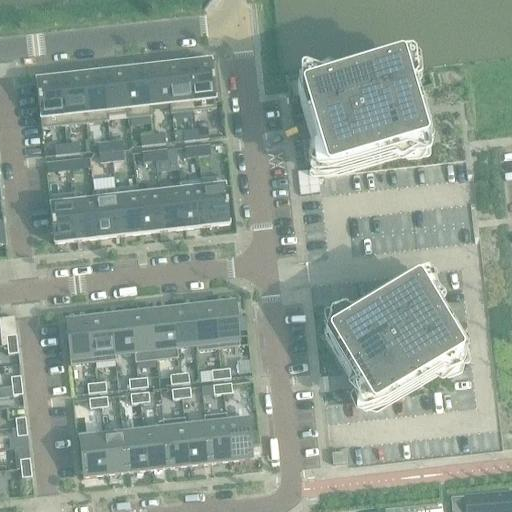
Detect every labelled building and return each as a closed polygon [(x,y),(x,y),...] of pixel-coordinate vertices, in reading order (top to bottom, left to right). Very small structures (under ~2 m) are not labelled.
[(211,65),(187,67),(192,115),(216,113),(211,65)] [(302,94),(326,177),(425,147),(401,66),(302,94)] [(187,67),(165,70),(170,113),(170,118),(192,115),(187,67)] [(165,70),(144,72),(148,115),(170,113),(165,70)] [(144,72),(122,75),(127,118),(127,122),(149,120),(148,115),(144,72)] [(122,75),(101,77),(105,120),(127,118),(122,75)] [(101,77),(79,79),(85,127),(106,125),(105,120),(101,77)] [(79,79),(58,82),(63,130),(85,127),(79,79)] [(58,82),(35,84),(35,88),(40,132),(63,130),(58,82)] [(207,132),(195,133),(196,144),(208,143),(207,132)] [(195,133),(183,135),(184,146),(196,144),(195,133)] [(164,137),(152,138),(153,149),(165,148),(164,137)] [(152,138),(140,139),(141,150),(153,149),(152,138)] [(121,144),(109,145),(110,154),(122,153),(121,144)] [(109,145),(97,147),(98,156),(110,154),(109,145)] [(78,146),(66,148),(67,158),(79,157),(78,146)] [(66,148),(54,149),(55,160),(67,158),(66,148)] [(209,149),(197,150),(198,161),(210,160),(209,149)] [(197,150),(185,151),(186,162),(198,161),(197,150)] [(122,153),(110,154),(111,163),(123,162),(122,153)] [(110,154),(98,156),(99,165),(111,163),(110,154)] [(166,154),(154,155),(155,166),(167,165),(166,154)] [(154,155),(142,156),(143,167),(155,166),(154,155)] [(80,163),(68,165),(69,176),(81,174),(80,163)] [(68,165),(56,166),(57,177),(69,176),(68,165)] [(297,173),(300,197),(320,195),(317,171),(297,173)] [(223,181),(199,183),(200,192),(205,231),(228,228),(223,181)] [(135,190),(113,193),(119,240),(140,238),(135,195),(135,190)] [(178,190),(157,193),(162,236),(183,233),(179,195),(178,190)] [(200,192),(179,195),(183,233),(205,231),(200,192)] [(113,193),(92,195),(93,200),(97,243),(119,240),(113,193)] [(157,193),(135,195),(140,238),(162,236),(157,193)] [(71,197),(48,200),(48,205),(49,209),(52,236),(53,247),(76,245),(71,202),(71,197)] [(93,200),(71,202),(76,245),(97,243),(93,200)] [(418,285),(329,338),(373,411),(461,358),(418,285)] [(234,307),(213,309),(218,352),(239,349),(237,334),(236,320),(234,307)] [(213,309),(192,312),(197,354),(218,352),(213,309)] [(192,312),(171,314),(177,361),(178,361),(177,352),(195,349),(196,354),(197,354),(192,312)] [(171,314),(151,316),(156,363),(177,361),(171,314)] [(151,316),(130,318),(135,366),(156,363),(151,316)] [(130,318),(109,321),(114,363),(115,363),(115,358),(133,356),(134,366),(135,366),(130,318)] [(244,319),(236,320),(237,334),(245,333),(244,319)] [(109,321),(89,323),(94,365),(114,363),(109,321)] [(89,323),(65,325),(70,368),(94,365),(89,323)] [(16,337),(6,338),(7,348),(17,347),(16,337)] [(17,347),(7,348),(8,357),(18,356),(17,347)] [(229,371),(220,372),(221,382),(230,381),(229,371)] [(220,372),(211,373),(212,383),(221,382),(220,372)] [(188,376),(179,377),(180,387),(189,386),(188,376)] [(179,377),(169,378),(171,388),(180,387),(179,377)] [(20,379),(10,380),(11,389),(21,388),(20,379)] [(146,380),(137,381),(138,391),(148,390),(146,380)] [(137,381),(128,383),(129,392),(138,391),(137,381)] [(105,385),(96,386),(97,396),(106,395),(105,385)] [(96,386),(87,387),(88,397),(97,396),(96,386)] [(231,386),(222,387),(223,397),(232,396),(231,386)] [(222,387),(212,388),(214,398),(223,397),(222,387)] [(21,388),(11,389),(12,398),(22,397),(21,388)] [(189,391),(180,392),(181,402),(190,401),(189,391)] [(180,392),(171,393),(172,403),(181,402),(180,392)] [(148,395),(139,396),(140,406),(149,405),(148,395)] [(139,396),(130,397),(131,407),(140,406),(139,396)] [(107,400),(98,401),(99,411),(108,410),(107,400)] [(98,401),(88,402),(89,412),(99,411),(98,401)] [(225,417),(204,419),(210,466),(230,464),(225,417)] [(226,417),(225,417),(230,464),(252,462),(247,419),(226,421),(226,417)] [(184,421),(189,469),(210,466),(204,419),(203,419),(204,424),(185,426),(184,421)] [(25,420),(15,421),(16,430),(26,429),(25,420)] [(184,421),(163,424),(168,471),(189,469),(184,421)] [(162,429),(143,431),(147,473),(168,471),(163,424),(162,424),(162,429)] [(26,429),(16,430),(17,439),(27,438),(26,429)] [(143,431),(122,433),(127,476),(147,473),(143,431)] [(122,433),(101,435),(106,478),(127,476),(122,433)] [(101,435),(78,438),(83,480),(106,478),(101,435)] [(331,456),(332,466),(347,465),(346,455),(331,456)] [(29,461),(19,462),(20,472),(30,470),(29,461)] [(30,470),(20,472),(21,481),(31,480),(30,470)] [(511,511),(511,494),(464,499),(464,500),(465,511),(511,511)]
